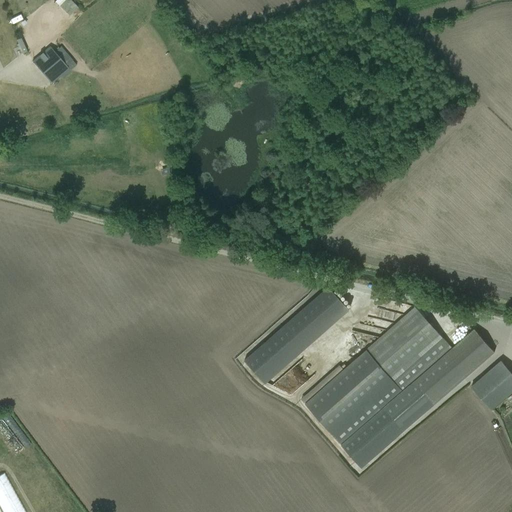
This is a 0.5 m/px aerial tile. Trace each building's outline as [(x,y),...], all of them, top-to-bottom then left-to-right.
[(68,69),(65,65),(52,50),(50,47),(32,62),(38,69),(50,84),(68,69)] [(412,383),(452,349),(415,307),(305,404),(341,446),(382,408),(401,392),(412,383)] [(474,329),(452,349),(412,383),(401,392),(382,408),(341,446),(362,468),(403,431),(494,353),(474,329)] [(511,391),(511,373),(501,360),(471,387),(491,410),(511,391)] [(302,362),(280,382),(283,386),(305,366),(302,362)] [(25,511),(4,473),(0,475),(0,507),(2,511),(25,511)]
